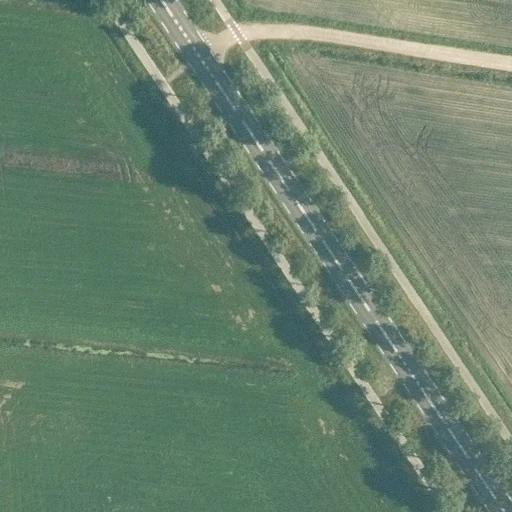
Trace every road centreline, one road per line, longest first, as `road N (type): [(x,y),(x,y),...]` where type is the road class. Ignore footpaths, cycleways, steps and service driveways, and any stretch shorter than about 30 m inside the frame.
road 1 (secondary): [(503,511),(160,0)]
road 2 (track): [(511,62),(260,31),(237,34),(199,57)]
